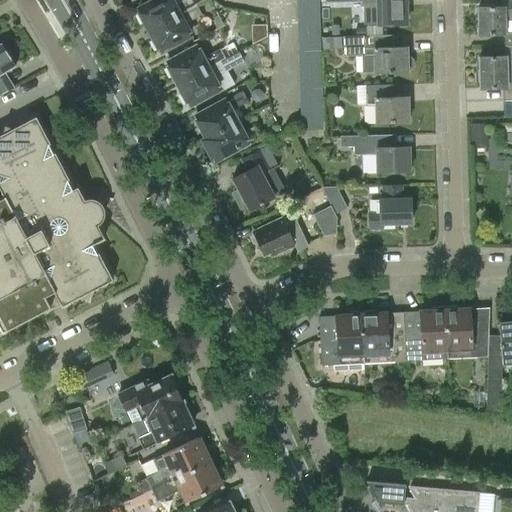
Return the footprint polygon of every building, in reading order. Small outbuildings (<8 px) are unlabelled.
[(142,24),(144,23),(149,31),(197,6),(196,5),(205,0),(182,0),(174,4),(171,0),(155,0),(137,9),(139,13),(137,14),(142,24)] [(319,8),(319,0),(297,0),(298,9),(319,8)] [(360,0),(361,6),(363,6),(363,25),(378,25),(378,26),(406,25),(405,0),(360,0)] [(505,35),(505,19),(511,19),(511,0),(505,0),(502,0),(502,8),(478,8),(479,35),(505,35)] [(156,50),(159,49),(160,53),(191,36),(185,24),(201,15),(197,6),(149,31),(153,39),(151,40),(156,50)] [(320,20),(319,8),(298,9),(298,21),(320,20)] [(320,32),(320,20),(298,21),(298,33),(320,32)] [(320,45),(320,32),(298,33),(299,45),(320,45)] [(387,48),(386,36),(342,37),(343,56),(361,56),(361,74),(374,73),(407,73),(407,71),(411,70),(414,68),(413,60),(410,57),(407,57),(407,48),(387,48)] [(0,94),(14,87),(7,75),(17,69),(3,45),(0,46),(0,94)] [(320,57),(320,45),(299,45),(299,57),(320,57)] [(504,58),(479,58),(480,88),(503,88),(506,88),(506,86),(511,85),(511,45),(504,46),(504,58)] [(171,78),(173,76),(178,85),(227,58),(227,57),(228,56),(224,47),(203,58),(197,47),(166,63),(168,67),(166,68),(171,78)] [(238,52),(227,58),(178,85),(182,93),(180,94),(185,104),(187,103),(189,106),(233,83),(227,71),(243,62),(242,60),(239,53),(238,52)] [(321,69),(320,57),(299,57),(299,69),(321,69)] [(321,81),(321,69),(299,69),(299,81),(321,81)] [(321,93),(321,81),(299,81),(300,93),(321,93)] [(408,122),(407,98),(388,98),(388,85),(365,86),(365,105),(375,105),(375,123),(408,122)] [(207,139),(237,123),(231,111),(248,102),(242,92),(195,117),(206,138),(207,139)] [(322,105),(321,93),(300,93),(300,105),(322,105)] [(322,117),(322,105),(300,105),(300,118),(322,117)] [(36,117),(12,129),(5,127),(3,134),(0,135),(0,189),(4,198),(58,299),(62,307),(80,297),(87,300),(89,292),(112,280),(98,253),(97,254),(92,245),(104,239),(97,224),(101,220),(103,214),(103,208),(100,203),(95,199),(89,197),(83,199),(77,187),(72,190),(67,181),(69,180),(55,153),(53,154),(48,145),(50,144),(36,117)] [(322,129),(322,117),(300,118),(301,130),(322,129)] [(487,122),(472,122),(472,144),(487,144),(487,122)] [(237,123),(207,139),(206,138),(202,140),(214,162),(260,137),(254,126),(242,132),(237,123)] [(408,147),(389,148),(389,135),(353,136),(340,136),(340,147),(353,147),(353,155),(363,155),(364,171),(367,174),(409,173),(408,147)] [(274,168),(278,166),(267,146),(240,161),(246,172),(232,179),(238,191),(232,194),(240,209),(246,206),(249,211),(286,192),(274,168)] [(409,199),(403,200),(402,185),(381,186),(381,200),(378,200),(378,212),(367,213),(368,230),(383,230),(383,225),(410,224),(409,199)] [(321,188),(330,206),(334,214),(347,209),(336,187),(321,188)] [(58,299),(4,198),(0,200),(0,334),(51,308),(49,304),(58,299)] [(336,218),(334,215),(334,214),(330,206),(313,215),(323,236),(335,234),(336,218)] [(255,245),(258,246),(263,255),(269,253),(271,256),(294,246),(297,252),(308,247),(293,214),(252,233),(254,237),(252,238),(255,245)] [(444,308),(447,360),(487,358),(488,335),(488,309),(458,310),(458,307),(444,308)] [(447,360),(444,308),(430,308),(430,312),(403,313),(405,362),(447,360)] [(405,362),(403,313),(374,315),(375,312),(360,313),(364,364),(405,362)] [(364,364),(360,313),(346,313),(346,316),(319,318),(321,367),(364,364)] [(499,336),(488,335),(487,358),(488,358),(486,409),(500,410),(501,371),(503,365),(511,364),(511,321),(498,323),(499,336)] [(85,396),(122,386),(118,369),(112,371),(110,360),(77,369),(85,396)] [(118,395),(131,425),(181,401),(183,401),(171,376),(149,386),(147,382),(118,395)] [(181,401),(131,425),(143,449),(193,426),(181,401)] [(86,429),(79,407),(66,412),(73,433),(86,429)] [(138,482),(143,493),(210,462),(198,438),(141,465),(147,478),(138,482)] [(126,465),(121,455),(103,464),(108,474),(126,465)] [(210,462),(143,493),(146,499),(154,495),(157,501),(180,490),(186,502),(221,486),(210,462)] [(404,497),(406,484),(365,480),(376,502),(411,506),(414,511),(469,511),(470,508),(475,508),(476,492),(411,486),(417,498),(404,497)] [(133,505),(143,500),(140,495),(131,499),(133,505)] [(233,511),(229,502),(209,511),(233,511)]
